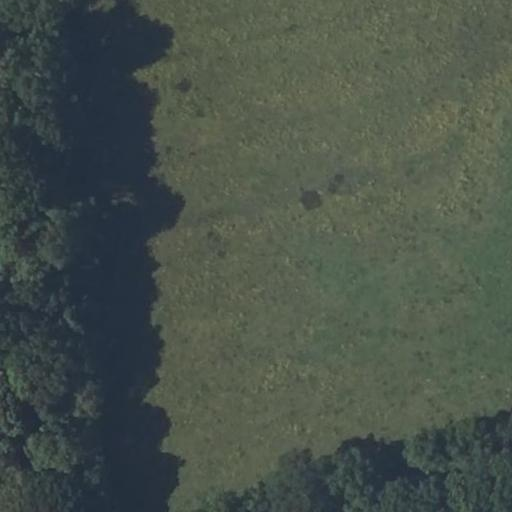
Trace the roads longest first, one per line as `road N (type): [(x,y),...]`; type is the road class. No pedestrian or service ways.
road 1 (track): [(88,511),(36,0)]
road 2 (unclassified): [(357,511),(511,459)]
